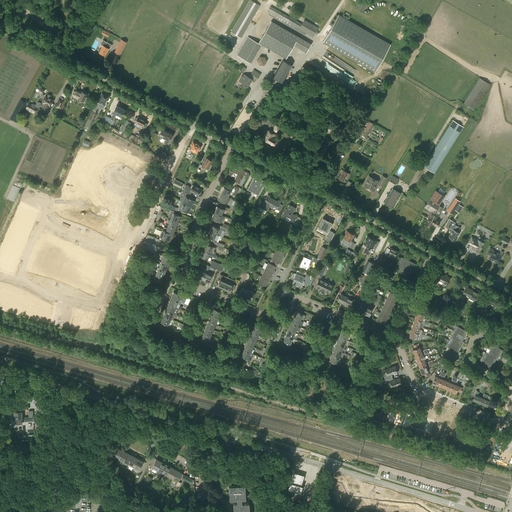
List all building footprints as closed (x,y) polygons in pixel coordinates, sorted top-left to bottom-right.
[(249,0),(231,32),(241,38),(260,6),(250,0),(249,0)] [(357,4),(357,5),(357,6),(358,7),(358,8),(359,8),(360,9),(361,9),(362,9),(363,9),(364,9),(364,8),(365,8),(365,7),(366,6),(366,5),(366,4),(366,3),(366,2),(365,2),(365,1),(364,1),(363,1),(363,0),(362,0),(361,0),(360,0),(360,1),(359,1),(358,2),(358,3),(357,3),(357,4)] [(270,8),(268,11),(270,12),(306,33),(313,37),(318,28),(304,20),(301,26),(270,8)] [(390,43),(337,14),(322,42),(375,70),(390,43)] [(311,44),(297,36),(272,21),(259,43),(285,58),(292,44),(306,53),(311,44)] [(237,55),(251,63),(261,45),(248,37),(237,55)] [(99,52),(105,55),(108,49),(110,50),(112,45),(103,40),(100,45),(103,46),(99,52)] [(126,43),(121,40),(115,52),(119,54),(126,43)] [(327,51),(324,55),(339,64),(342,61),(327,51)] [(259,65),(264,65),(267,61),(265,57),(260,56),(257,60),(259,65)] [(273,77),(282,83),(293,65),(283,60),(273,77)] [(323,60),(320,64),(329,69),(332,64),(323,60)] [(241,76),(238,81),(241,83),(241,84),(247,87),(252,81),(254,82),(257,77),(259,78),(261,74),(254,70),(251,73),(252,74),(249,77),(244,74),(243,76),(243,77),(241,76)] [(464,103),(474,110),(490,84),(480,78),(464,103)] [(73,96),(82,101),(81,102),(84,103),(86,103),(88,98),(85,97),(87,94),(86,94),(86,93),(84,92),(84,93),(81,91),(81,93),(76,90),(75,91),(73,91),(72,94),(73,95),(73,96)] [(102,93),(97,101),(97,103),(96,103),(92,110),(95,111),(99,104),(99,105),(99,106),(103,108),(104,105),(109,97),(102,93)] [(28,104),(26,108),(29,110),(29,111),(31,112),(31,111),(34,112),(37,108),(40,106),(41,107),(47,110),(49,106),(50,106),(53,100),(46,96),(44,99),(43,99),(42,101),(43,102),(42,103),(43,103),(42,104),(39,103),(37,103),(35,106),(32,104),(31,106),(28,104)] [(10,119),(17,123),(27,103),(20,99),(10,119)] [(113,113),(110,118),(104,115),(101,121),(110,125),(116,114),(121,117),(125,110),(116,105),(113,112),(113,113)] [(137,123),(135,126),(139,128),(141,125),(146,127),(147,124),(145,123),(146,121),(143,120),(137,117),(137,118),(135,117),(134,120),(135,121),(135,122),(137,123)] [(265,135),(263,139),(264,140),(265,141),(266,142),(267,141),(274,146),(277,140),(274,138),(276,135),(275,134),(276,132),(278,133),(281,128),(280,128),(280,127),(283,122),(284,122),(286,119),(282,117),(278,126),(277,125),(272,133),(271,132),(271,131),(269,130),(268,130),(267,131),(265,134),(265,135)] [(424,167),(434,173),(463,127),(453,120),(424,167)] [(335,125),(330,122),(326,127),(332,130),(335,125)] [(359,134),(366,138),(374,124),(369,122),(366,129),(363,127),(359,134)] [(164,142),(167,144),(169,140),(169,141),(172,135),(161,129),(158,135),(166,139),(164,142)] [(284,133),(292,137),(294,134),(286,129),(284,132),(284,133)] [(324,142),(320,149),(325,152),(333,141),(327,137),(327,138),(324,136),(322,140),(324,142)] [(193,141),(189,149),(192,151),(192,152),(196,154),(197,153),(201,146),(193,141)] [(213,166),(210,164),(212,160),(212,159),(210,158),(209,159),(206,157),(202,165),(201,167),(204,168),(205,167),(208,168),(211,169),(213,166)] [(245,171),(235,166),(234,168),(234,167),(233,170),(238,173),(234,181),(242,185),(246,178),(243,176),(245,171)] [(340,172),(341,173),(339,178),(343,181),(348,173),(342,169),(340,172)] [(389,180),(395,184),(398,179),(392,175),(389,180)] [(254,176),(247,190),(258,195),(265,182),(254,176)] [(364,186),(373,191),(377,183),(382,185),(381,186),(381,187),(386,178),(382,176),(379,182),(369,176),(364,186)] [(175,180),(173,184),(181,188),(183,183),(175,180)] [(191,188),(186,185),(183,191),(190,195),(192,192),(198,195),(201,189),(193,185),(191,188)] [(224,187),(221,193),(228,197),(231,191),(224,187)] [(429,217),(425,224),(430,227),(432,223),(437,226),(440,221),(440,220),(439,222),(435,220),(438,215),(437,215),(442,208),(438,205),(444,196),(442,195),(445,191),(440,188),(438,192),(435,190),(425,206),(432,210),(431,211),(432,212),(430,217),(429,217)] [(385,203),(385,204),(388,205),(393,208),(401,193),(392,189),(389,194),(390,194),(385,203)] [(183,191),(182,191),(181,193),(183,194),(182,197),(181,197),(180,199),(180,201),(181,201),(182,202),(191,206),(194,200),(189,197),(190,195),(183,191)] [(228,197),(221,193),(218,199),(225,203),(228,197)] [(268,194),(264,202),(260,200),(257,205),(267,211),(270,205),(273,199),(269,197),(270,196),(268,194)] [(454,200),(447,211),(452,214),(458,203),(460,201),(455,198),(454,200)] [(277,201),(273,199),(270,205),(272,207),(271,209),(274,211),(275,208),(276,209),(280,201),(278,200),(277,201)] [(191,206),(182,202),(179,208),(178,208),(172,206),(171,209),(183,214),(184,211),(188,213),(191,206)] [(284,211),(281,217),(289,222),(290,220),(293,222),(297,216),(292,213),(295,207),(289,204),(285,211),(284,211)] [(27,206),(23,215),(29,218),(30,215),(37,218),(40,212),(27,206)] [(224,209),(217,206),(214,212),(221,215),(224,209)] [(171,210),(167,218),(178,222),(180,216),(174,213),(174,211),(171,210)] [(221,215),(214,212),(212,218),(221,222),(222,219),(220,218),(221,215)] [(26,224),(28,221),(22,218),(18,227),(30,233),(33,227),(26,224)] [(178,222),(167,218),(165,224),(168,225),(175,228),(178,222)] [(335,233),(328,230),(332,223),(323,218),(316,231),(326,237),(325,239),(330,242),(335,233)] [(460,227),(454,225),(455,223),(452,221),(453,221),(449,219),(445,227),(448,228),(449,227),(453,230),(449,237),(452,238),(452,239),(453,240),(454,240),(455,240),(459,233),(458,232),(460,227)] [(175,228),(168,225),(167,228),(164,227),(162,230),(173,234),(175,228)] [(207,230),(219,235),(223,237),(225,231),(227,232),(228,229),(223,226),(221,229),(211,225),(210,228),(208,228),(207,230)] [(30,233),(18,227),(14,235),(20,238),(21,235),(28,238),(30,233)] [(173,234),(162,230),(159,238),(165,241),(166,238),(170,240),(173,234)] [(219,235),(207,230),(206,233),(207,234),(206,237),(216,241),(219,235)] [(344,238),(341,244),(344,246),(345,244),(349,246),(351,242),(350,241),(351,240),(352,236),(354,234),(353,234),(353,233),(350,231),(350,232),(346,230),(345,233),(346,234),(344,238)] [(43,249),(44,246),(48,248),(48,247),(53,236),(48,234),(47,237),(43,235),(38,247),(43,249)] [(55,253),(60,243),(57,242),(58,239),(53,236),(48,247),(52,249),(51,251),(55,253)] [(377,246),(374,245),(376,240),(373,239),(373,238),(371,237),(368,236),(363,244),(367,245),(364,251),(368,253),(371,247),(372,248),(373,248),(375,249),(377,246)] [(509,240),(504,237),(501,236),(499,240),(507,245),(507,244),(511,246),(511,236),(509,240)] [(472,249),(474,250),(474,251),(476,252),(477,252),(478,252),(484,243),(477,240),(472,237),(468,243),(474,246),(472,249)] [(21,252),(24,247),(17,244),(18,241),(13,238),(9,247),(21,252)] [(65,253),(69,244),(64,242),(63,244),(60,243),(55,253),(60,255),(60,254),(64,256),(65,253)] [(75,246),(69,244),(65,253),(69,255),(67,259),(72,261),(76,251),(73,249),(75,246)] [(206,244),(203,250),(214,254),(215,252),(214,251),(215,248),(206,244)] [(278,246),(274,253),(282,257),(286,250),(278,246)] [(6,252),(5,251),(3,254),(11,258),(12,255),(19,258),(21,252),(9,247),(6,252)] [(327,249),(322,247),(318,257),(322,259),(327,249)] [(387,248),(384,254),(387,255),(387,256),(393,259),(397,251),(390,248),(390,249),(387,248)] [(489,258),(492,260),(496,252),(493,250),(494,250),(490,248),(487,254),(490,255),(489,258)] [(80,252),(76,251),(72,261),(76,263),(77,261),(81,263),(81,262),(86,252),(81,249),(80,252)] [(214,254),(203,250),(200,256),(208,259),(209,255),(213,257),(214,254)] [(496,252),(492,260),(498,263),(503,252),(501,251),(499,254),(496,252)] [(81,262),(85,264),(84,266),(88,268),(93,258),(90,257),(91,254),(86,252),(81,262)] [(282,257),(274,253),(271,260),(279,264),(282,257)] [(102,269),(104,263),(105,259),(106,255),(99,254),(97,261),(94,260),(92,268),(96,269),(96,267),(102,269)] [(163,256),(161,262),(168,265),(171,259),(163,256)] [(300,265),(306,268),(308,263),(311,264),(313,261),(310,259),(304,256),(300,265)] [(399,265),(397,269),(408,275),(410,270),(412,271),(414,268),(416,265),(404,258),(403,259),(399,265)] [(11,262),(3,260),(2,264),(4,264),(2,270),(9,271),(8,272),(12,273),(12,272),(16,273),(17,266),(10,265),(11,262)] [(345,265),(346,265),(344,270),(347,271),(352,262),(348,260),(345,265)] [(368,260),(362,271),(365,273),(369,275),(375,264),(368,260)] [(380,270),(383,264),(381,263),(379,261),(375,268),(378,269),(380,270)] [(30,268),(33,269),(32,275),(37,276),(40,266),(40,264),(31,262),(30,268)] [(168,265),(161,262),(158,268),(166,271),(168,265)] [(268,262),(265,269),(273,273),(276,266),(268,262)] [(316,275),(320,277),(326,265),(321,263),(316,275)] [(45,265),(45,267),(45,268),(43,277),(48,278),(50,269),(51,266),(45,265)] [(208,266),(206,270),(202,279),(209,282),(212,275),(208,273),(211,267),(210,266),(208,266)] [(196,277),(202,279),(206,270),(199,267),(198,269),(197,273),(198,273),(196,277)] [(166,271),(158,268),(156,274),(163,277),(166,271)] [(269,280),(273,273),(265,269),(261,276),(269,280)] [(57,281),(62,283),(66,274),(67,273),(61,270),(57,281)] [(295,284),(302,287),(304,282),(310,285),(312,281),(313,278),(305,274),(304,273),(299,271),(298,273),(296,273),(294,278),(292,283),(294,284),(293,284),(294,285),(295,284)] [(432,276),(427,284),(434,288),(438,280),(443,282),(442,284),(445,286),(449,279),(438,273),(438,274),(434,272),(431,276),(432,276)] [(66,274),(62,283),(67,285),(71,276),(66,274)] [(163,277),(156,274),(153,280),(161,283),(163,277)] [(217,285),(224,288),(228,277),(220,274),(217,280),(219,281),(217,285)] [(372,281),(377,284),(381,276),(376,274),(372,281)] [(71,275),(71,276),(67,285),(72,287),(74,282),(77,283),(80,277),(77,276),(76,277),(71,275)] [(100,285),(94,282),(95,279),(88,275),(86,279),(88,279),(85,285),(87,286),(87,285),(97,290),(100,285)] [(269,280),(261,276),(258,283),(266,287),(269,280)] [(359,284),(364,287),(364,286),(368,278),(364,276),(359,284)] [(235,280),(228,277),(224,288),(230,291),(233,284),(235,280)] [(320,290),(323,291),(324,291),(329,293),(333,285),(319,278),(315,287),(320,289),(320,290)] [(0,289),(0,296),(1,296),(1,294),(6,295),(8,285),(3,284),(2,290),(0,289)] [(87,286),(85,291),(82,290),(81,293),(87,296),(88,293),(95,296),(98,290),(97,290),(87,285),(87,286)] [(245,297),(248,290),(249,287),(242,285),(241,287),(239,294),(245,297)] [(459,289),(452,303),(456,305),(462,294),(469,297),(472,290),(466,287),(463,291),(459,289)] [(19,288),(17,297),(22,299),(21,302),(24,303),(27,297),(23,296),(24,289),(19,288)] [(248,290),(245,297),(251,300),(254,292),(248,290)] [(472,290),(469,297),(475,301),(479,294),(472,290)] [(181,293),(181,295),(173,292),(171,298),(181,302),(183,303),(186,295),(181,293)] [(390,292),(387,299),(394,302),(398,295),(390,292)] [(27,297),(24,303),(27,304),(28,302),(33,305),(38,296),(39,296),(33,293),(30,299),(27,297)] [(336,300),(344,303),(347,296),(341,293),(339,296),(338,296),(336,300)] [(38,296),(33,305),(38,308),(43,299),(38,296)] [(354,300),(347,296),(344,303),(351,307),(354,300)] [(181,302),(171,298),(168,304),(176,307),(177,303),(180,305),(181,302)] [(494,309),(497,303),(487,298),(482,308),(478,306),(475,312),(479,314),(480,312),(486,315),(488,311),(487,311),(489,306),(494,309)] [(43,299),(38,308),(43,310),(48,301),(43,299)] [(387,299),(383,306),(391,309),(394,302),(387,299)] [(43,310),(43,311),(47,313),(46,315),(49,317),(53,312),(50,310),(53,304),(48,301),(43,310)] [(356,310),(363,313),(366,305),(360,302),(356,310)] [(366,305),(363,313),(369,316),(372,308),(373,306),(367,303),(366,305)] [(176,307),(168,304),(166,310),(173,313),(176,307)] [(383,306),(380,313),(388,316),(391,309),(383,306)] [(71,313),(69,319),(73,320),(73,318),(78,319),(81,309),(75,308),(74,314),(71,313)] [(221,312),(213,309),(211,315),(218,318),(221,312)] [(416,312),(414,318),(421,320),(423,314),(424,310),(420,309),(419,313),(416,312)] [(173,313),(166,310),(163,316),(170,319),(173,313)] [(296,311),(293,317),(303,321),(306,315),(296,311)] [(91,312),(89,321),(94,322),(94,325),(97,326),(99,319),(95,319),(97,313),(91,312)] [(388,316),(380,313),(377,319),(385,323),(388,316)] [(511,323),(511,314),(510,318),(511,318),(509,320),(506,319),(501,328),(504,330),(509,322),(511,323)] [(218,318),(211,315),(208,321),(216,324),(218,318)] [(170,319),(163,316),(161,322),(168,325),(170,319)] [(303,321),(293,317),(291,323),(301,327),(303,321)] [(414,318),(413,324),(420,326),(421,320),(414,318)] [(216,324),(208,321),(206,327),(213,330),(216,324)] [(301,327),(291,323),(288,329),(298,333),(301,327)] [(413,324),(411,331),(418,333),(421,333),(424,334),(425,332),(422,331),(422,330),(419,329),(420,326),(413,324)] [(467,332),(455,325),(454,327),(456,328),(454,331),(464,337),(467,332)] [(253,326),(251,332),(258,335),(261,329),(253,326)] [(213,330),(206,327),(203,333),(211,336),(213,330)] [(298,333),(288,329),(286,335),(293,338),(296,339),(298,333)] [(342,330),(339,336),(347,339),(349,333),(342,330)] [(411,331),(409,337),(416,339),(418,333),(411,331)] [(462,341),(464,337),(454,331),(453,334),(451,333),(450,335),(452,336),(452,335),(462,341)] [(258,335),(251,332),(248,338),(256,341),(258,335)] [(211,336),(203,333),(201,339),(208,342),(211,336)] [(293,338),(286,335),(283,341),(290,344),(293,338)] [(462,341),(452,335),(452,336),(451,337),(452,338),(451,341),(461,346),(463,342),(462,341)] [(347,339),(339,336),(337,342),(344,345),(347,339)] [(256,341),(248,338),(246,344),(253,347),(256,341)] [(458,351),(461,346),(451,341),(449,344),(447,343),(446,345),(448,345),(458,351)] [(344,345),(337,342),(334,348),(344,353),(347,347),(344,345)] [(253,347),(246,344),(243,350),(251,353),(253,347)] [(415,356),(421,353),(421,351),(419,347),(417,344),(413,345),(415,349),(412,350),(415,356)] [(503,350),(491,344),(490,346),(492,346),(490,349),(500,355),(503,350)] [(458,351),(448,345),(447,347),(448,348),(447,351),(457,356),(460,352),(458,351)] [(344,353),(334,348),(332,354),(342,358),(344,353)] [(500,355),(490,349),(488,352),(487,351),(486,353),(496,359),(498,359),(500,355)] [(251,353),(243,350),(241,356),(245,358),(244,360),(250,362),(254,354),(251,353)] [(457,356),(447,351),(445,354),(444,353),(443,355),(454,361),(457,356)] [(496,359),(486,353),(485,352),(484,354),(485,355),(484,358),(494,363),(496,359)] [(421,353),(415,356),(417,362),(424,359),(422,355),(421,353)] [(342,358),(332,354),(329,360),(339,365),(342,358)] [(494,363),(484,358),(482,360),(481,360),(479,361),(491,368),(494,363)] [(419,368),(426,365),(425,363),(424,359),(417,362),(419,368)] [(429,364),(426,365),(419,368),(422,374),(424,373),(425,376),(429,375),(428,371),(427,367),(433,365),(432,363),(429,364)] [(383,374),(385,380),(392,377),(391,374),(397,372),(396,370),(398,370),(396,367),(395,367),(395,365),(384,369),(386,373),(383,374)] [(442,376),(443,372),(441,371),(440,374),(439,374),(437,377),(435,376),(432,382),(438,385),(441,378),(442,376)] [(392,377),(385,380),(387,385),(390,384),(391,388),(402,384),(401,382),(402,382),(401,379),(400,379),(399,377),(393,380),(392,377)] [(443,379),(441,378),(438,385),(444,387),(447,381),(443,379)] [(450,382),(447,381),(444,387),(450,390),(453,383),(450,382)] [(456,385),(453,383),(450,390),(456,392),(457,390),(460,392),(462,388),(458,386),(459,386),(456,385)] [(473,400),(480,403),(483,398),(478,396),(479,391),(477,390),(475,395),(473,400)] [(483,398),(480,403),(487,406),(490,401),(492,397),(489,395),(484,393),(483,398)] [(12,420),(14,420),(14,423),(22,423),(22,422),(34,421),(34,417),(33,417),(33,411),(28,411),(29,417),(22,417),(22,411),(14,412),(12,412),(12,420)] [(113,455),(118,458),(123,450),(117,447),(113,455)] [(118,458),(123,461),(128,453),(123,450),(118,458)] [(123,461),(128,464),(133,455),(128,453),(123,461)] [(128,464),(134,467),(138,458),(133,455),(128,464)] [(138,458),(134,467),(139,469),(143,461),(138,458)] [(157,470),(161,461),(154,458),(150,466),(157,470)] [(162,473),(167,464),(161,461),(157,470),(162,473)] [(167,475),(172,467),(167,464),(162,473),(167,475)] [(380,465),(379,470),(386,472),(386,473),(395,475),(396,468),(380,465)] [(173,478),(177,470),(172,467),(167,475),(173,478)] [(173,478),(171,481),(176,484),(178,481),(182,473),(177,470),(173,478)] [(292,472),(287,489),(300,493),(302,486),(301,485),(304,475),(292,472)] [(233,504),(233,511),(249,511),(249,503),(242,503),(241,499),(246,499),(245,485),(229,486),(230,500),(237,500),(237,504),(233,504)] [(123,486),(121,491),(129,495),(132,490),(123,486)]
